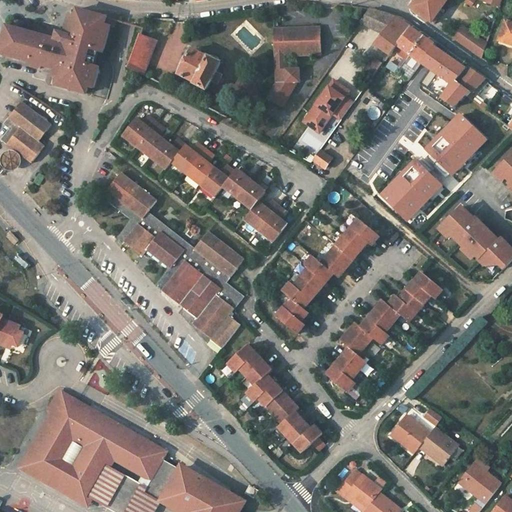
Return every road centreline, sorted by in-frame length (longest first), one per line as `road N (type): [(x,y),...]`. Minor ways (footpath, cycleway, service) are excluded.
road 1 (residential): [(308,188),(278,162),(140,95),(85,164)]
road 2 (residential): [(357,436),(511,270)]
road 3 (residential): [(80,223),(207,354),(184,383)]
road 4 (tertiary): [(58,253),(184,383)]
road 5 (tertiary): [(184,383),(296,502)]
road 6 (residential): [(394,254),(297,367)]
road 7 (unclassified): [(397,6),(511,88)]
